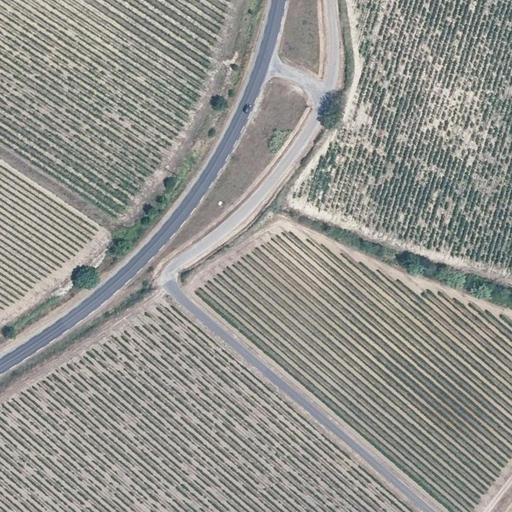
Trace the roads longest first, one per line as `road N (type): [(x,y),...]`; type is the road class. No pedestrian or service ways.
road 1 (unclassified): [(431,511),(177,289),(170,270),(251,209),(309,134),(327,94)]
road 2 (tertiary): [(0,365),(86,307),(167,230),(220,156),(263,63)]
